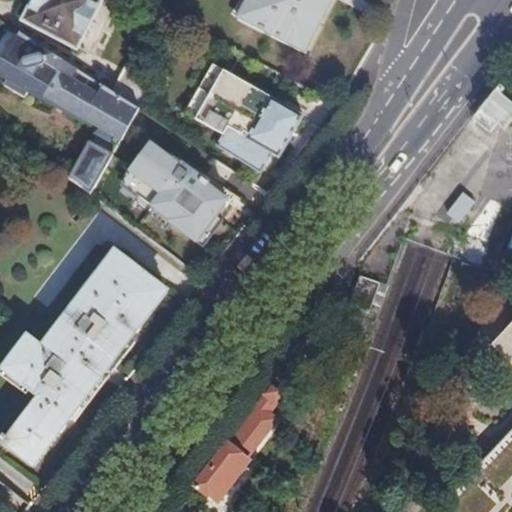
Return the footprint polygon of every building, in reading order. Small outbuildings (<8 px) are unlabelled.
[(36,0),(26,21),(76,47),(100,0),(36,0)] [(330,0),(249,0),(238,22),(300,55),(330,0)] [(84,122),(85,120),(102,129),(121,140),(138,110),(112,93),(104,88),(99,97),(72,81),(78,71),(20,35),(0,69),(0,74),(8,80),(4,87),(25,99),(29,92),(84,122)] [(78,71),(72,81),(99,97),(104,88),(78,71)] [(153,83),(124,71),(112,93),(138,110),(153,83)] [(280,158),(304,116),(224,71),(197,120),(196,120),(224,135),(218,146),(261,173),(272,154),(280,158)] [(121,140),(102,129),(93,145),(112,156),(121,140)] [(182,165),(151,142),(126,174),(140,186),(134,193),(170,221),(169,222),(191,239),(192,237),(197,241),(229,199),(194,172),(182,165)] [(93,145),(90,143),(69,179),(90,194),(99,178),(112,156),(93,145)] [(463,192),(450,218),(465,225),(478,199),(463,192)] [(493,202),(467,235),(487,243),(497,220),(502,205),(493,202)] [(90,294),(86,292),(43,347),(97,388),(140,331),(136,327),(164,289),(119,256),(90,294)] [(348,308),(368,315),(379,285),(359,278),(348,308)] [(511,427),(432,511),(511,511),(511,323),(490,347),(511,367),(511,427)] [(62,427),(65,429),(97,388),(43,347),(28,336),(1,372),(38,400),(6,440),(4,438),(0,443),(31,466),(62,427)] [(268,392),(220,455),(196,487),(208,496),(210,494),(216,498),(276,421),(267,413),(270,409),(269,408),(289,382),(281,375),(268,392)]
